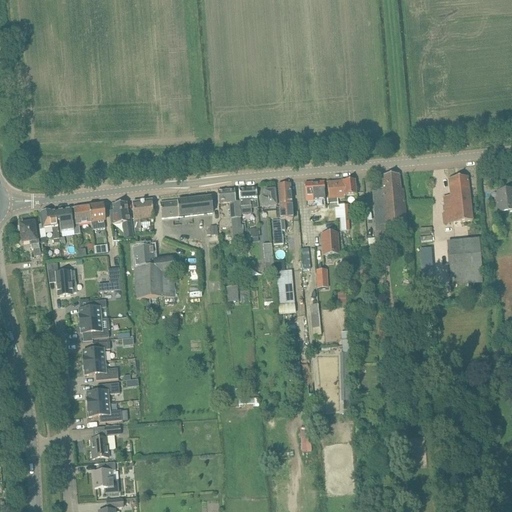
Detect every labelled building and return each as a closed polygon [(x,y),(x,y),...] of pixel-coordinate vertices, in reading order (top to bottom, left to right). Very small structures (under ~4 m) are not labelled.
[(376,227),(385,226),(406,225),(403,190),(400,191),(399,175),(381,176),(382,192),(373,193),(376,227)] [(443,214),(444,224),(472,221),(467,177),(448,179),(450,197),(443,197),(445,214),(443,214)] [(335,209),(336,220),(345,219),(346,234),(357,233),(356,218),(357,218),(356,205),(339,206),(339,199),(344,199),(344,197),(356,196),(355,181),(327,183),(328,193),(328,199),(327,199),(328,210),(335,209)] [(325,201),(324,192),(324,182),(304,184),(306,202),(325,201)] [(278,186),(278,196),(280,221),(271,222),(273,247),(282,246),(281,232),(284,232),(283,221),(292,220),(290,185),(278,186)] [(239,190),(240,200),(241,212),(242,212),(243,223),(246,223),(245,208),(257,207),(256,189),(239,190)] [(239,226),(239,219),(240,219),(239,202),(235,202),(234,190),(217,192),(218,201),(218,205),(229,204),(232,240),(242,239),(241,226),(239,226)] [(508,212),(511,212),(511,190),(503,191),(503,198),(496,199),(497,211),(508,210),(508,212)] [(261,199),(262,209),(262,210),(276,209),(274,191),(264,192),(264,198),(261,199)] [(160,203),(161,219),(212,214),(210,198),(160,203)] [(134,234),(141,233),(140,220),(153,219),(152,201),(132,203),(134,234)] [(110,212),(111,226),(125,224),(126,232),(132,231),(130,215),(127,215),(126,204),(112,205),(113,211),(110,212)] [(92,223),(92,231),(104,229),(103,221),(104,221),(102,206),(89,207),(91,223),(92,223)] [(89,207),(71,210),(72,225),(73,225),(74,235),(81,234),(79,225),(80,225),(81,230),(87,230),(86,224),(91,223),(89,207)] [(335,209),(328,210),(325,210),(325,209),(321,209),(321,221),(336,220),(335,209)] [(71,210),(55,212),(56,223),(61,222),(61,227),(72,225),(71,210)] [(56,223),(55,212),(40,214),(42,230),(51,229),(53,241),(58,240),(56,223)] [(339,245),(338,223),(322,224),(324,256),(335,255),(339,254),(339,245)] [(34,258),(40,257),(38,237),(35,237),(34,224),(20,226),(22,244),(30,243),(31,251),(33,250),(34,258)] [(385,226),(376,227),(375,227),(377,257),(387,256),(385,226)] [(258,229),(250,230),(250,238),(258,237),(258,229)] [(479,250),(479,249),(479,238),(447,240),(451,287),(482,284),(480,254),(484,254),(483,249),(479,250)] [(274,274),(273,268),(272,245),(264,246),(266,274),(274,274)] [(136,300),(176,298),(172,259),(153,261),(152,248),(133,249),(135,269),(136,300)] [(436,326),(432,249),(420,250),(425,326),(436,326)] [(308,250),(302,250),(304,271),(310,270),(308,250)] [(57,297),(72,296),(72,294),(76,293),(74,272),(66,273),(58,274),(57,265),(46,266),(48,279),(56,278),(57,297)] [(273,268),(274,274),(275,274),(277,306),(294,305),(291,273),(288,273),(288,267),(273,268)] [(120,283),(119,269),(108,270),(109,284),(120,283)] [(327,270),(316,271),(317,289),(328,289),(327,270)] [(120,283),(109,284),(106,285),(98,285),(98,293),(121,291),(120,283)] [(239,301),(237,286),(226,288),(227,302),(239,301)] [(347,289),(339,289),(339,293),(337,294),(338,306),(348,305),(347,289)] [(79,316),(79,323),(101,321),(100,309),(106,309),(105,301),(88,303),(89,310),(78,311),(79,316)] [(310,306),(314,337),(325,336),(324,328),(335,327),(333,313),(326,314),(325,304),(310,306)] [(419,362),(416,317),(407,318),(410,363),(419,362)] [(101,321),(79,323),(80,330),(80,329),(81,335),(91,334),(92,340),(109,339),(108,331),(102,332),(101,321)] [(352,359),(349,325),(342,326),(345,360),(352,359)] [(82,358),(83,365),(105,362),(104,351),(110,351),(109,343),(92,345),(93,351),(82,352),(83,358),(82,358)] [(106,371),(105,362),(83,365),(84,371),(84,377),(95,376),(96,382),(118,380),(117,370),(106,371)] [(299,362),(288,363),(290,384),(297,384),(297,377),(300,376),(299,362)] [(86,400),(87,406),(109,404),(108,396),(119,395),(118,384),(96,387),(97,393),(86,394),(87,400),(86,400)] [(109,413),(109,404),(87,406),(88,413),(88,418),(99,417),(100,424),(122,422),(121,412),(109,413)] [(493,429),(491,407),(480,407),(481,430),(493,429)] [(119,427),(104,429),(105,437),(120,435),(119,427)] [(92,460),(102,459),(108,459),(106,439),(90,440),(92,460)] [(102,490),(103,490),(103,495),(118,493),(117,482),(112,482),(111,472),(117,471),(116,463),(106,464),(107,472),(93,473),(95,489),(102,489),(102,490)] [(107,510),(123,509),(122,500),(106,502),(107,510)]
